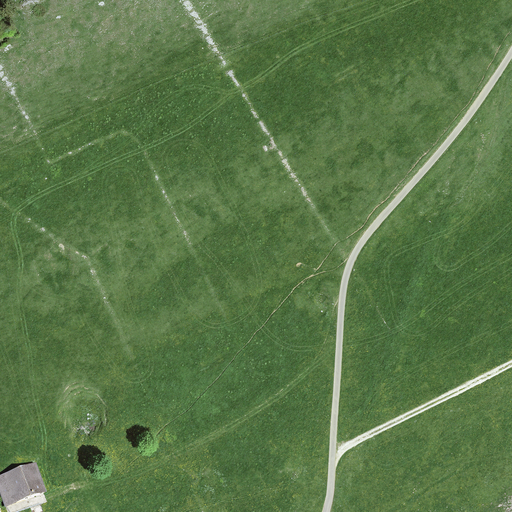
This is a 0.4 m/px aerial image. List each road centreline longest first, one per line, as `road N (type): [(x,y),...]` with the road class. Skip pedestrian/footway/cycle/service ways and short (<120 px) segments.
road 1 (unclassified): [(329,511),(348,268),(511,53)]
road 2 (track): [(342,340),(203,443),(79,498)]
road 3 (track): [(334,454),(511,363)]
